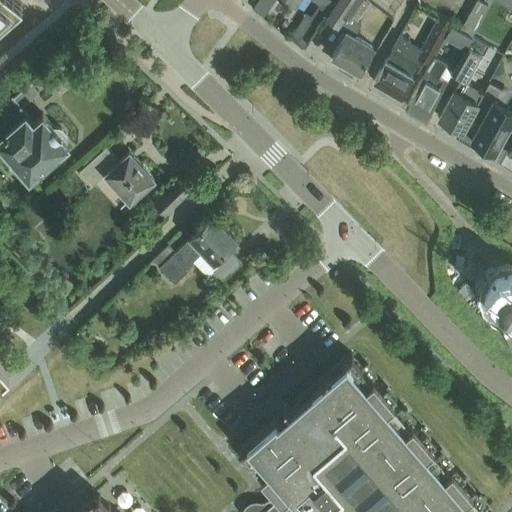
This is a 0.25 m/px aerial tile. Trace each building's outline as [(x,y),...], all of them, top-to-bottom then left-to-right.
[(0,0),(0,12),(7,6),(13,12),(18,8),(22,4),(17,0),(0,0)] [(337,0),(337,1),(326,16),(346,29),(332,53),(359,69),(373,44),(355,33),(362,22),(347,13),(354,0),(337,0)] [(386,58),(374,78),(401,93),(412,73),(411,72),(418,59),(416,58),(418,54),(430,61),(434,53),(444,35),(451,22),(438,16),(422,45),(421,46),(400,34),(393,45),(386,58)] [(465,16),(459,27),(471,34),(478,23),(465,16)] [(451,22),(444,35),(465,46),(472,34),(471,34),(459,27),(451,22)] [(454,87),(439,115),(463,128),(465,124),(484,91),(483,90),(468,82),(489,43),(472,34),(465,46),(463,51),(453,69),(451,73),(461,78),(455,88),(454,87)] [(430,61),(407,101),(414,106),(413,108),(422,113),(426,116),(447,79),(439,75),(447,60),(434,53),(430,61)] [(31,79),(0,106),(4,110),(4,111),(7,115),(0,120),(0,139),(29,174),(68,141),(42,111),(33,119),(21,105),(39,90),(31,81),(32,81),(31,79)] [(511,107),(504,103),(510,91),(490,80),(465,124),(475,129),(471,136),(474,137),(472,141),(484,148),(486,144),(494,149),(511,120),(511,107)] [(129,198),(154,176),(129,148),(118,158),(106,145),(79,169),(92,183),(105,171),(129,198)] [(164,212),(189,189),(178,178),(154,201),(164,212)] [(169,242),(153,258),(159,265),(175,281),(188,268),(186,266),(203,248),(219,264),(214,269),(223,279),(242,260),(227,245),(235,237),(212,213),(175,249),(169,242)] [(504,272),(503,272),(501,273),(499,274),(498,275),(496,277),(495,278),(494,280),(493,282),(492,285),(492,288),(491,290),(492,293),(492,296),(494,298),(495,301),(497,303),(499,305),(501,306),(504,307),(506,308),(509,309),(511,309),(511,308),(511,270),(510,271),(507,271),(504,272)] [(268,496),(267,497),(265,498),(263,499),(261,499),(257,498),(254,498),(252,499),(250,500),(248,501),(246,502),(244,504),(243,506),(242,509),(241,511),(296,511),(298,510),(299,511),(490,511),(491,511),(352,351),(289,406),(285,401),(283,403),(292,413),(282,422),(277,416),(242,446),(282,492),(272,500),(268,496)] [(0,382),(9,374),(0,363),(0,382)] [(110,511),(98,499),(82,511),(76,511),(75,511),(110,511)]
